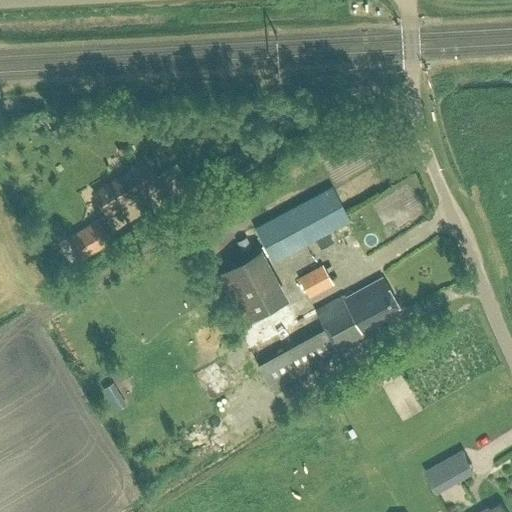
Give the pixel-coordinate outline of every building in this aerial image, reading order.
[(50,132),(56,143),(81,129),(75,118),(50,132)] [(143,196),(158,187),(142,158),(125,168),(127,171),(92,191),(106,213),(141,192),(143,196)] [(287,255),(286,254),(349,219),(331,184),(253,226),(271,262),(279,258),(280,259),(287,255)] [(418,206),(393,220),(401,235),(426,220),(418,206)] [(82,257),(109,240),(96,218),(68,235),(82,257)] [(76,249),(66,255),(72,265),(82,259),(76,249)] [(308,296),(332,283),(321,263),(297,276),(308,296)] [(337,351),(364,336),(360,329),(398,307),(381,276),(345,297),(343,293),(314,308),(323,326),(337,351)] [(257,323),(244,333),(251,342),(264,333),(257,323)] [(270,388),(337,351),(323,326),(256,363),(270,388)] [(396,404),(439,382),(430,365),(387,388),(396,404)] [(206,442),(217,435),(206,418),(194,425),(206,442)] [(201,451),(192,427),(140,445),(148,469),(201,451)] [(466,457),(462,449),(425,470),(436,488),(455,478),(472,468),(466,457)] [(506,511),(501,502),(490,508),(489,506),(477,511),(506,511)]
